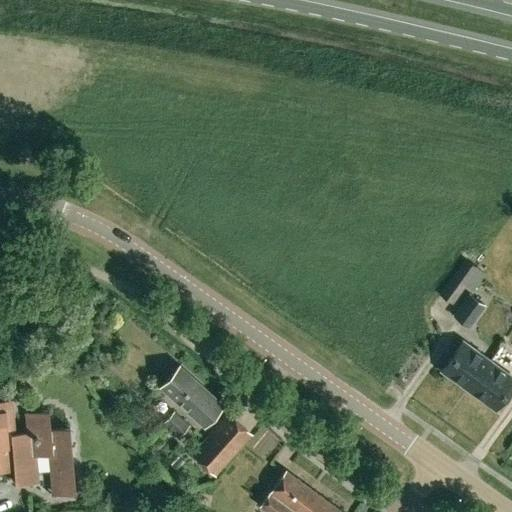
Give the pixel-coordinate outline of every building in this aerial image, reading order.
[(473,291),(485,274),(465,260),(441,293),(451,301),(463,284),(473,291)] [(454,315),(468,326),(483,305),(469,294),(454,315)] [(10,301),(4,308),(12,315),(18,308),(10,301)] [(468,389),(489,360),(462,341),(442,370),(468,389)] [(511,377),(489,360),(468,389),(494,408),(511,383),(511,377)] [(204,423),(221,404),(179,366),(161,385),(204,423)] [(55,494),(75,492),(69,427),(50,429),(49,410),(28,411),(30,431),(12,432),(9,399),(0,399),(0,470),(14,469),(15,484),(35,482),(33,455),(52,454),(55,494)] [(174,410),(163,422),(179,435),(190,424),(174,410)] [(194,455),(203,463),(213,472),(246,434),(227,417),(194,455)] [(269,511),(291,511),(310,487),(285,469),(259,505),(269,511)] [(344,511),(310,487),(291,511),(344,511)]
